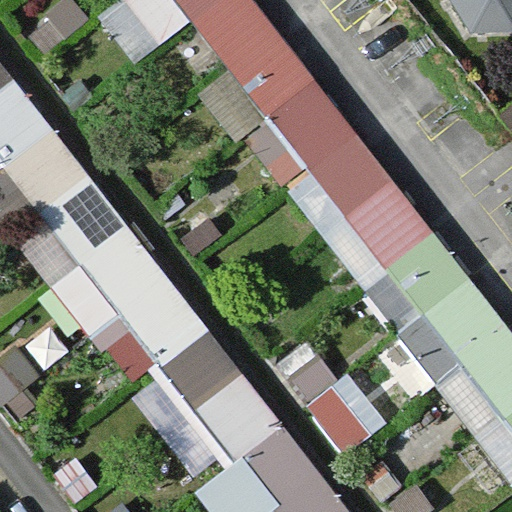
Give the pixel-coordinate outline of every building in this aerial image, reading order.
[(511,511),(511,352),(239,0),(122,0),(123,2),(97,24),(132,71),(192,27),(230,75),(196,98),(236,147),(243,143),(285,195),(321,241),(359,289),(398,338),(437,393),(470,437),(476,445),(456,459),(487,498),(507,485),(511,492),(511,491),(511,511),(343,511),(0,69),(0,230),(9,242),(48,293),(100,359),(108,353),(133,386),(148,375),(157,387),(133,405),(193,484),(216,466),(221,473),(193,495),(196,499),(206,511),(511,511)] [(511,0),(448,0),(447,3),(471,35),(511,35),(511,0)] [(69,1),(48,20),(50,24),(24,46),(41,64),(66,43),(90,23),(69,1)] [(81,84),(63,98),(76,113),(94,100),(81,84)] [(511,109),(501,119),(511,133),(511,109)] [(203,215),(175,236),(193,261),(221,240),(203,215)] [(309,346),(277,371),(307,409),(339,385),(309,346)] [(16,350),(0,362),(0,407),(2,411),(40,381),(16,350)] [(339,385),(307,409),(346,459),(386,429),(347,379),(339,385)] [(76,463),(54,479),(75,507),(98,491),(76,463)] [(402,490),(382,465),(362,482),(382,506),(392,498),(402,490)] [(431,511),(417,491),(391,508),(394,511),(431,511)]
